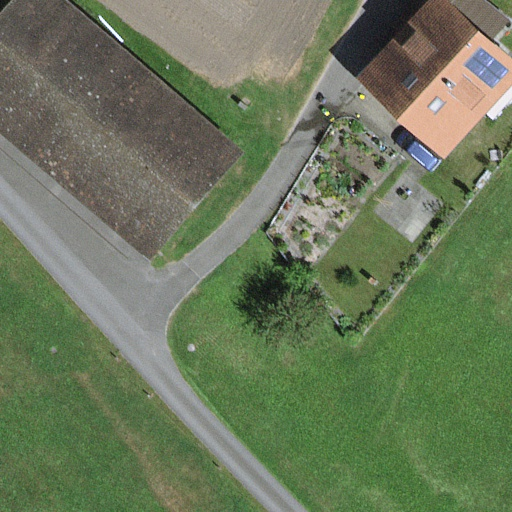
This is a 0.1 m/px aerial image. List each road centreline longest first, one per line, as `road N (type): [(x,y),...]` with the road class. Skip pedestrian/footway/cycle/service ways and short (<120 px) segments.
road 1 (track): [(301,511),(0,188)]
road 2 (track): [(128,330),(285,165),(380,0)]
